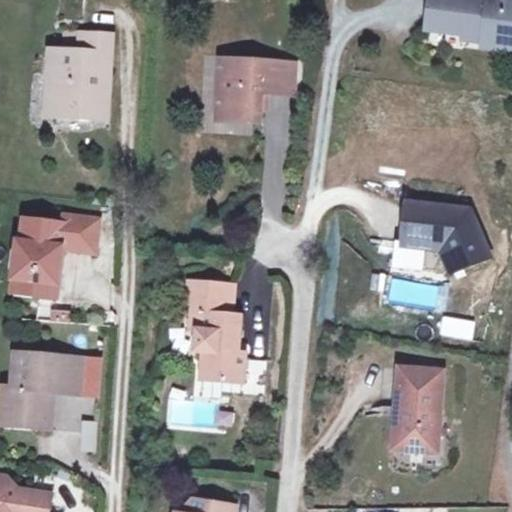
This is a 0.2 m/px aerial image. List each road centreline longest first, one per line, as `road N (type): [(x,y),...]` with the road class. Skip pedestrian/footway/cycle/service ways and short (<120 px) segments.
road 1 (residential): [(289,511),(325,72)]
road 2 (residential): [(113,511),(130,243)]
